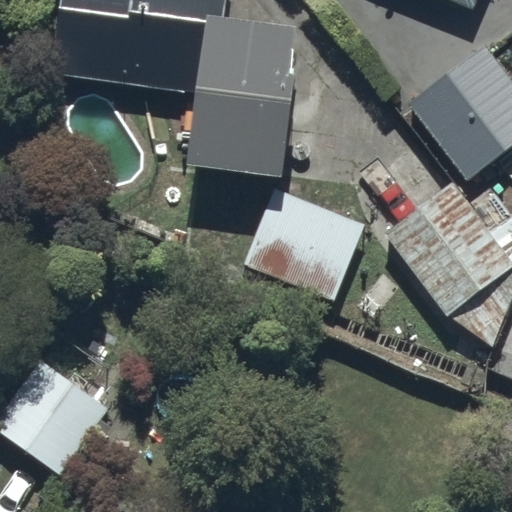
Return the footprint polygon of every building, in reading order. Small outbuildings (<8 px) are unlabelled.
[(62,0),(54,73),(191,89),(183,154),(276,165),(292,20),(223,12),(224,0),(62,0)] [(511,84),(478,41),(402,100),(464,178),(511,139),(511,84)] [(469,205),(448,177),(382,230),(446,311),(490,345),(511,289),(511,261),(492,235),(511,220),(511,218),(490,189),(469,205)] [(362,219),(270,183),(239,260),(331,296),(362,219)] [(108,407),(33,355),(0,402),(0,429),(63,473),(108,407)] [(511,405),(500,400),(471,470),(511,487),(511,405)]
